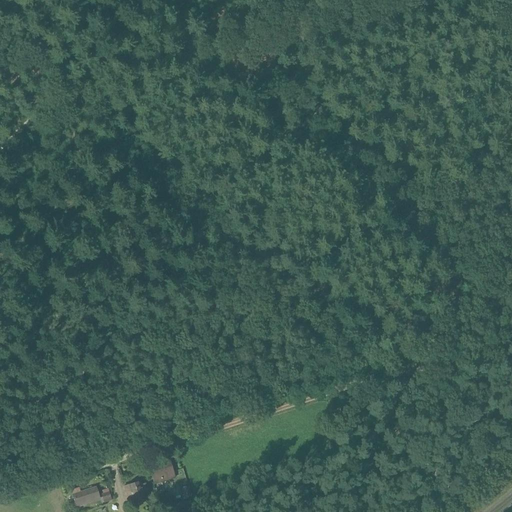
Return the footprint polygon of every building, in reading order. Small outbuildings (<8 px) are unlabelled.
[(149,467),(154,484),(175,477),(170,461),(149,467)] [(139,481),(122,486),(126,496),(131,495),(134,503),(145,500),(143,492),(147,491),(145,485),(141,486),(139,481)] [(94,487),(80,492),(79,487),(71,490),(73,494),(72,495),(76,508),(98,501),(97,498),(94,487)] [(101,494),(104,503),(112,500),(109,491),(101,494)] [(189,511),(196,510),(192,499),(176,504),(178,511),(189,511)]
